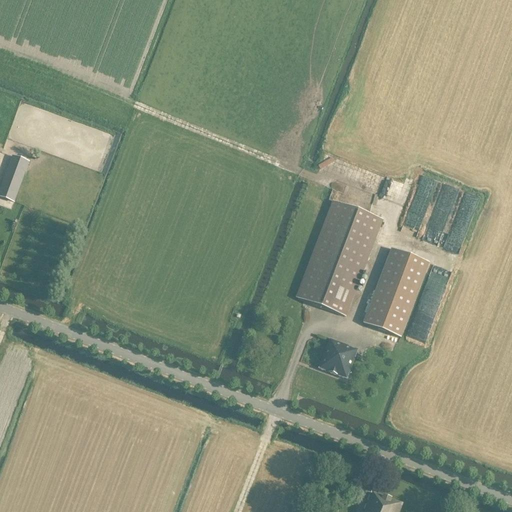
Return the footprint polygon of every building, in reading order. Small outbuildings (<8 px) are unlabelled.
[(12,157),(14,158),(0,195),(0,196),(15,202),(29,163),(13,156),(12,157)] [(420,185),(404,226),(416,231),(432,190),(420,185)] [(459,252),(480,190),(465,185),(444,246),(459,252)] [(346,318),(382,221),(335,203),(299,300),(346,318)] [(424,238),(440,240),(441,231),(426,229),(424,238)] [(401,339),(430,264),(392,250),(364,325),(401,339)] [(331,341),(320,369),(348,379),(359,351),(331,341)] [(400,511),(403,504),(372,492),(364,511),(400,511)]
